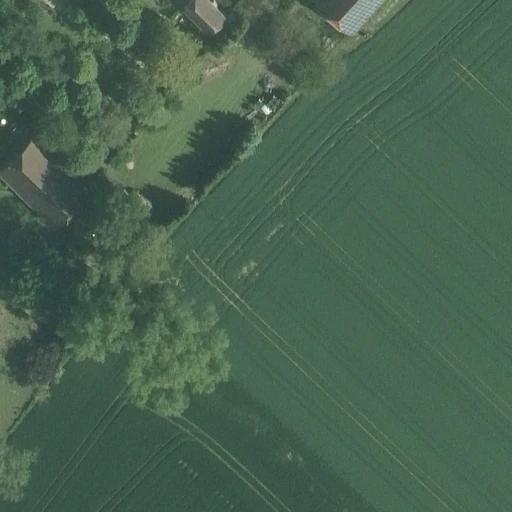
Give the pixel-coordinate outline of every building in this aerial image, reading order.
[(226,15),(211,0),(189,0),(183,6),(209,32),(226,15)] [(317,0),(352,31),(380,0),(317,0)] [(27,121),(15,133),(23,142),(35,130),(27,121)] [(93,188),(35,130),(23,142),(0,165),(0,169),(55,225),(74,206),(93,188)] [(122,217),(93,188),(74,206),(103,235),(122,217)]
